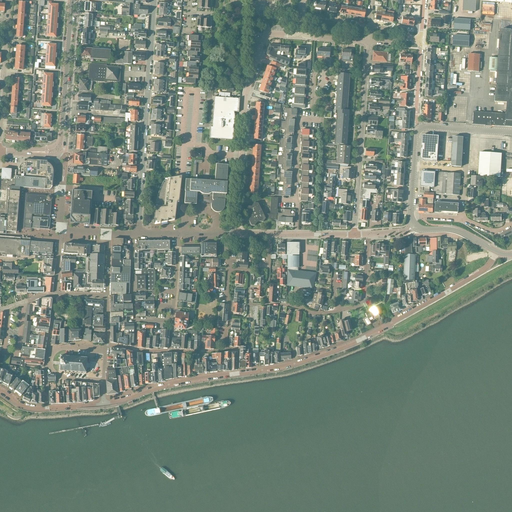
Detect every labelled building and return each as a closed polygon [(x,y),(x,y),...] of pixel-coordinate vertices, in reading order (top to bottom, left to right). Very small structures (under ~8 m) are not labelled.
[(316,2),(315,8),(315,9),(320,10),(321,9),(324,9),(325,3),(316,2)] [(86,3),(85,11),(95,12),(95,9),(95,7),(96,3),(86,3)] [(122,7),(122,12),(127,12),(126,16),(131,16),(132,7),(132,4),(123,3),(123,7),(122,7)] [(139,16),(139,14),(147,14),(147,8),(140,7),(140,5),(133,4),(133,10),(134,10),(133,15),(139,16)] [(329,4),(328,11),(335,12),(337,6),(329,4)] [(376,16),(375,18),(375,19),(376,20),(377,20),(379,21),(379,20),(380,20),(380,21),(383,21),(384,13),(385,10),(382,10),(382,8),(377,7),(377,12),(376,16)] [(384,13),(383,21),(384,21),(384,22),(386,22),(386,21),(389,22),(392,22),(394,15),(393,15),(394,12),(387,11),(387,14),(384,13)] [(402,16),(401,24),(413,26),(414,19),(411,18),(412,16),(409,16),(409,18),(402,16)] [(203,19),(202,27),(211,28),(212,18),(207,17),(207,20),(203,19)] [(441,20),(432,19),(431,27),(440,27),(441,23),(443,24),(448,25),(448,17),(443,17),(443,21),(441,20)] [(456,36),(453,35),(453,45),(469,47),(471,20),(454,19),(454,29),(456,29),(456,36)] [(131,29),(131,34),(133,34),(134,34),(134,36),(135,37),(145,38),(146,32),(137,31),(137,30),(131,29)] [(474,111),(473,124),(504,126),(511,126),(511,30),(500,30),(498,56),(496,84),(495,102),(504,103),(507,103),(506,114),(504,113),(474,111)] [(157,31),(157,37),(161,37),(160,40),(169,40),(169,39),(169,36),(165,36),(166,31),(157,31)] [(430,41),(439,42),(438,43),(444,43),(444,40),(439,39),(439,34),(431,34),(430,41)] [(94,40),(94,37),(83,36),(82,44),(90,45),(90,39),(94,40)] [(157,45),(156,51),(165,52),(165,51),(168,52),(168,47),(174,47),(174,43),(166,43),(166,46),(157,45)] [(269,44),(266,54),(272,56),(275,57),(276,54),(279,55),(280,52),(280,46),(280,45),(274,44),(269,44)] [(296,50),(295,56),(306,57),(307,49),(305,49),(306,47),(298,46),(298,50),(296,50)] [(82,48),(81,56),(90,57),(90,59),(109,60),(109,59),(110,53),(110,48),(93,47),(93,49),(82,48)] [(317,49),(317,56),(329,57),(329,49),(325,48),(325,49),(317,49)] [(456,71),(454,89),(467,90),(469,72),(466,71),(468,48),(460,48),(458,71),(456,71)] [(124,52),(123,64),(131,64),(132,52),(124,52)] [(133,58),(135,58),(135,61),(144,61),(144,53),(134,52),(133,58)] [(387,53),(373,52),(372,61),(386,62),(386,61),(390,61),(390,55),(388,54),(387,54),(387,53)] [(469,54),(468,71),(479,72),(481,72),(481,62),(479,62),(480,54),(469,54)] [(290,60),(277,56),(276,58),(270,56),(269,60),(288,66),(290,60)] [(490,58),(489,70),(497,71),(498,58),(490,58)] [(267,66),(265,72),(274,75),(276,69),(278,70),(279,68),(285,70),(286,67),(280,65),(272,62),(270,67),(267,66)] [(79,87),(78,89),(79,89),(79,90),(87,91),(88,85),(92,86),(92,82),(105,83),(105,81),(120,82),(121,67),(106,66),(106,65),(89,64),(88,81),(80,80),(80,81),(79,81),(79,83),(80,83),(80,87),(79,87)] [(371,70),(371,73),(382,73),(384,73),(386,72),(386,71),(392,72),(393,65),(392,65),(386,65),(383,65),(383,66),(382,66),(372,65),(372,66),(372,67),(371,70)] [(293,75),(293,79),(295,79),(305,80),(306,80),(307,76),(305,76),(306,70),(295,69),(294,75),(293,75)] [(265,72),(263,78),(272,81),(274,75),(265,72)] [(263,78),(261,84),(270,87),(272,81),(263,78)] [(293,85),(292,88),(295,89),(304,89),(306,90),(306,86),(304,85),(305,80),(295,79),(293,79),(295,79),(295,85),(293,85)] [(261,84),(259,91),(266,93),(264,96),(271,98),(272,95),(268,93),(270,87),(261,84)] [(292,98),(294,98),(303,99),(305,99),(305,95),(304,95),(304,89),(295,89),(292,88),(292,89),(295,89),(294,94),(292,94),(292,98)] [(79,95),(78,101),(89,101),(89,103),(91,103),(91,100),(90,100),(90,96),(79,95)] [(152,100),(152,103),(153,103),(153,104),(161,104),(161,101),(165,101),(165,99),(165,96),(161,95),(161,98),(153,97),(153,100),(152,100)] [(210,127),(209,138),(233,140),(234,128),(233,128),(234,112),(239,112),(240,98),(214,97),(213,110),(214,110),(213,115),(213,124),(212,127),(210,127)] [(305,99),(303,99),(294,98),(293,104),(291,104),(291,108),(304,109),(305,105),(303,105),(303,99),(305,99)] [(78,102),(78,109),(94,110),(100,111),(105,111),(113,111),(113,109),(121,110),(121,111),(119,111),(119,114),(125,115),(125,112),(125,111),(126,106),(122,106),(110,105),(111,101),(108,101),(98,100),(93,100),(93,103),(95,103),(98,104),(95,104),(78,102)] [(424,105),(424,112),(431,112),(432,105),(430,105),(430,104),(429,103),(426,103),(425,103),(425,105),(424,105)] [(11,107),(10,113),(11,113),(11,117),(16,118),(17,114),(19,114),(20,108),(19,108),(17,107),(11,107)] [(283,108),(283,113),(287,113),(287,117),(287,118),(294,118),(294,119),(295,116),(296,116),(296,109),(286,109),(285,109),(283,108)] [(397,108),(397,111),(399,111),(398,117),(402,117),(402,118),(409,118),(409,112),(408,112),(408,110),(404,110),(404,109),(398,108),(397,108)] [(38,112),(38,115),(41,116),(40,120),(51,121),(52,114),(41,113),(41,112),(38,112)] [(101,118),(101,122),(125,124),(125,123),(127,123),(127,118),(130,118),(130,121),(138,122),(138,116),(125,116),(125,119),(101,118)] [(281,121),(281,126),(285,126),(294,127),(294,119),(294,118),(287,118),(287,117),(285,117),(285,122),(281,121)] [(281,126),(280,130),(284,130),(284,135),(292,135),(292,133),(293,133),(294,127),(285,126),(281,126)] [(376,128),(368,127),(368,128),(367,128),(367,131),(367,134),(375,134),(375,139),(381,139),(382,132),(376,131),(376,128)] [(31,130),(30,138),(35,138),(34,140),(46,141),(50,142),(51,134),(46,134),(35,133),(34,132),(34,130),(31,130)] [(301,142),(308,142),(308,136),(313,136),(313,130),(305,130),(302,130),(301,133),(301,142)] [(423,134),(422,159),(423,159),(424,161),(437,162),(439,136),(423,134)] [(280,139),(279,143),(284,143),(291,144),(292,135),(284,135),(284,139),(280,139)] [(453,137),(451,163),(452,163),(452,166),(461,167),(463,137),(453,137)] [(75,144),(74,148),(75,148),(75,149),(84,150),(84,147),(87,148),(87,146),(91,147),(92,142),(76,141),(75,144)] [(150,142),(150,152),(158,152),(159,143),(150,142)] [(301,153),(301,154),(301,153),(308,154),(308,147),(313,148),(313,142),(308,142),(301,142),(301,153)] [(279,143),(279,147),(283,148),(283,152),(290,153),(291,144),(284,143),(279,143)] [(278,156),(278,160),(283,161),(291,161),(292,155),(290,155),(290,153),(283,152),(282,156),(278,156)] [(478,175),(500,177),(502,153),(480,152),(478,175)] [(75,154),(74,164),(106,167),(107,155),(83,153),(83,155),(75,154)] [(300,165),(301,165),(308,166),(308,159),(313,159),(313,154),(308,154),(301,153),(301,154),(300,165)] [(26,167),(25,187),(34,188),(35,188),(36,168),(37,160),(27,160),(27,161),(26,167)] [(37,160),(36,168),(35,188),(40,189),(45,189),(47,189),(48,189),(49,189),(50,189),(51,188),(52,187),(52,186),(53,172),(53,170),(52,169),(52,167),(51,166),(50,164),(48,163),(47,163),(47,161),(37,160)] [(278,160),(278,165),(282,165),(281,170),(284,170),(290,170),(291,161),(283,161),(278,160)] [(16,170),(15,186),(15,187),(20,187),(25,187),(26,167),(27,161),(26,161),(25,161),(24,162),(23,162),(22,163),(21,164),(20,165),(19,166),(19,167),(18,168),(18,169),(18,170),(16,170)] [(196,204),(197,195),(203,195),(203,196),(207,196),(208,195),(213,196),(212,199),(213,201),(212,202),(212,203),(212,204),(211,204),(211,205),(211,206),(211,207),(211,208),(212,208),(212,209),(213,210),(214,211),(215,211),(216,212),(217,212),(218,212),(219,212),(220,212),(221,212),(221,211),(222,211),(223,210),(224,209),(224,208),(225,207),(225,206),(225,194),(227,194),(227,182),(226,182),(226,180),(227,180),(228,165),(216,164),(215,181),(208,181),(208,180),(205,180),(205,181),(204,181),(186,179),(185,191),(186,191),(186,193),(185,193),(184,204),(196,204)] [(365,169),(365,170),(365,171),(371,171),(371,174),(364,174),(380,175),(380,171),(378,171),(379,170),(377,169),(376,168),(376,165),(365,164),(365,166),(364,166),(364,168),(365,169)] [(300,177),(301,177),(308,178),(308,177),(308,171),(313,171),(313,166),(308,166),(301,165),(300,177)] [(340,166),(339,174),(343,174),(342,178),(345,179),(346,180),(347,181),(349,181),(349,180),(350,179),(353,179),(354,171),(349,171),(349,167),(347,167),(348,165),(340,165),(340,166)] [(74,167),(73,173),(80,174),(80,175),(90,176),(90,175),(97,176),(97,169),(84,168),(74,167)] [(2,169),(1,181),(5,182),(5,183),(10,184),(10,186),(15,186),(16,170),(2,169)] [(280,175),(279,178),(291,179),(292,172),(290,172),(290,170),(284,170),(284,174),(280,174),(280,175)] [(421,171),(420,187),(424,187),(429,187),(434,188),(435,172),(421,171)] [(435,172),(434,192),(436,192),(436,194),(459,195),(460,187),(460,183),(460,174),(459,174),(447,173),(441,172),(435,172)] [(364,183),(379,184),(380,181),(378,181),(378,179),(377,178),(375,178),(375,175),(380,175),(364,174),(364,175),(363,176),(363,178),(364,178),(364,180),(370,180),(370,183),(364,183)] [(73,175),(73,184),(79,184),(80,181),(82,181),(83,178),(80,178),(80,175),(73,175)] [(153,223),(153,224),(154,224),(160,222),(160,223),(161,223),(161,222),(167,221),(168,222),(168,221),(174,220),(175,220),(175,215),(176,208),(177,203),(180,177),(180,176),(178,176),(174,177),(173,177),(167,178),(167,179),(167,181),(165,181),(164,180),(163,183),(161,186),(160,188),(159,191),(158,194),(157,197),(157,198),(156,200),(156,205),(153,223)] [(300,189),(301,189),(308,189),(308,183),(313,183),(313,178),(308,177),(308,178),(301,177),(300,189)] [(482,186),(482,182),(485,182),(485,178),(482,177),(472,177),(471,185),(482,186)] [(279,181),(279,182),(283,183),(283,187),(289,187),(289,185),(291,185),(291,179),(279,178),(279,181)] [(1,181),(0,190),(9,191),(9,196),(19,197),(20,187),(15,187),(15,186),(10,186),(10,184),(5,183),(5,182),(1,181)] [(363,199),(370,199),(370,193),(377,193),(377,191),(375,188),(375,184),(379,184),(364,183),(364,184),(363,185),(362,187),(363,188),(363,189),(367,189),(367,191),(366,191),(365,192),(365,193),(365,194),(364,195),(363,195),(363,199)] [(324,186),(324,193),(328,193),(327,197),(333,198),(334,189),(334,187),(329,186),(329,187),(325,186),(324,186)] [(278,191),(278,196),(290,196),(290,190),(289,190),(289,187),(283,187),(282,191),(278,191)] [(313,190),(308,189),(301,189),(300,201),(307,201),(308,195),(312,195),(313,190)] [(350,204),(350,194),(345,193),(345,190),(338,189),(337,197),(341,197),(341,204),(350,204)] [(0,190),(0,200),(4,201),(19,202),(19,197),(9,196),(9,191),(0,190)] [(70,212),(70,217),(71,218),(75,223),(84,224),(85,224),(90,224),(90,219),(90,218),(91,208),(92,192),(85,191),(78,190),(72,190),(72,193),(72,197),(71,206),(70,212)] [(402,191),(386,190),(385,202),(401,203),(402,191)] [(420,199),(419,211),(421,211),(421,212),(432,213),(433,206),(433,198),(434,194),(424,193),(424,197),(425,197),(425,200),(420,199)] [(27,194),(26,201),(40,202),(45,203),(51,203),(51,200),(52,200),(52,199),(52,198),(52,197),(51,197),(51,196),(50,196),(49,196),(48,196),(47,196),(45,196),(27,194)] [(278,198),(271,198),(270,214),(267,214),(267,219),(276,220),(278,198)] [(0,200),(0,208),(18,210),(19,202),(4,201),(0,200)] [(26,201),(24,228),(31,228),(49,230),(49,227),(50,218),(31,217),(32,214),(50,216),(51,203),(45,203),(26,201)] [(328,214),(329,202),(322,202),(321,213),(328,214)] [(435,204),(435,213),(439,213),(439,212),(438,212),(439,210),(440,211),(440,213),(456,214),(458,213),(459,204),(435,202),(435,204)] [(263,222),(265,219),(258,203),(254,203),(252,206),(251,207),(248,207),(246,209),(250,217),(248,220),(251,226),(254,226),(256,223),(259,222),(263,222)] [(122,210),(121,214),(125,215),(133,215),(133,207),(124,207),(123,210),(122,210)] [(0,208),(0,215),(4,216),(17,217),(18,210),(0,208)] [(94,220),(94,225),(95,225),(98,226),(99,225),(106,226),(107,225),(110,225),(113,225),(114,226),(117,226),(118,225),(119,223),(119,220),(119,214),(117,214),(114,213),(113,213),(114,210),(111,210),(95,209),(94,220)] [(276,221),(279,221),(279,222),(285,223),(286,210),(282,209),(281,214),(277,213),(276,221)] [(475,210),(473,210),(473,214),(475,214),(475,216),(475,221),(487,221),(487,216),(485,216),(485,214),(484,213),(480,213),(480,209),(475,209),(475,210)] [(286,210),(285,223),(292,223),(292,222),(294,222),(295,214),(290,214),(290,210),(286,210)] [(332,220),(332,226),(339,226),(339,227),(346,228),(346,224),(346,221),(349,222),(350,212),(344,211),(343,221),(344,221),(343,224),(341,223),(341,221),(340,221),(332,220)] [(121,214),(121,219),(124,219),(124,224),(133,224),(133,215),(125,215),(121,214)] [(0,233),(6,234),(6,231),(13,232),(17,232),(17,229),(16,229),(17,217),(4,216),(0,215),(0,233)] [(511,228),(500,235),(502,238),(511,233),(511,228)] [(0,256),(13,258),(13,255),(19,256),(19,255),(21,239),(30,239),(30,238),(0,235),(0,256)] [(425,239),(418,239),(418,245),(418,248),(419,248),(419,253),(422,253),(422,248),(423,246),(423,245),(426,245),(429,245),(428,238),(425,239)] [(429,238),(429,260),(426,260),(426,263),(429,263),(429,272),(433,272),(441,272),(441,266),(441,261),(438,260),(438,251),(436,251),(436,238),(429,238)] [(437,241),(438,249),(441,248),(441,249),(442,249),(443,249),(443,250),(447,250),(447,251),(448,252),(449,252),(455,252),(456,246),(456,243),(447,244),(447,239),(442,239),(442,238),(438,238),(438,241),(437,241)] [(19,255),(19,256),(29,257),(29,255),(35,256),(35,259),(43,260),(43,258),(44,258),(53,259),(54,250),(52,250),(53,243),(30,241),(30,239),(21,239),(19,255)] [(138,241),(138,250),(169,250),(169,240),(138,241)] [(404,264),(403,280),(414,281),(414,276),(417,276),(418,256),(415,256),(415,255),(411,255),(411,243),(410,242),(405,242),(404,264)] [(201,248),(201,256),(201,257),(216,257),(216,243),(213,243),(201,243),(201,248)] [(287,243),(287,256),(287,268),(287,272),(287,286),(312,289),(316,274),(316,273),(307,272),(298,271),(298,267),(299,267),(299,255),(298,255),(298,254),(298,252),(300,252),(300,243),(292,243),(288,243),(287,243)] [(86,257),(85,273),(73,273),(73,288),(81,288),(84,288),(89,289),(89,288),(92,288),(103,289),(103,280),(104,246),(91,246),(87,246),(87,245),(79,245),(74,245),(74,244),(68,244),(64,244),(64,254),(68,254),(74,254),(77,254),(77,257),(86,257)] [(375,246),(371,246),(371,256),(375,257),(375,252),(379,252),(379,254),(386,255),(385,257),(389,257),(389,246),(383,246),(383,244),(375,244),(375,246)] [(277,252),(277,255),(282,255),(285,255),(285,252),(285,245),(277,245),(277,252)] [(181,248),(181,255),(182,255),(201,256),(201,248),(181,248)] [(135,259),(146,259),(147,259),(147,256),(144,256),(145,254),(150,254),(150,251),(141,250),(141,253),(135,253),(135,259)] [(238,252),(236,268),(246,269),(247,268),(248,263),(244,263),(245,252),(238,252)] [(75,257),(63,257),(62,257),(61,261),(62,261),(61,271),(69,271),(70,266),(70,263),(75,263),(76,260),(79,260),(79,258),(79,257),(75,257)] [(43,274),(54,276),(56,259),(53,259),(44,258),(43,274)] [(457,273),(463,270),(461,266),(459,267),(460,260),(456,260),(455,269),(454,269),(457,273)] [(3,273),(18,274),(18,267),(15,267),(15,264),(8,263),(3,263),(3,267),(3,273)] [(318,263),(318,271),(317,272),(320,273),(320,274),(329,274),(330,267),(320,267),(321,263),(318,263)] [(111,267),(111,274),(120,274),(122,274),(130,275),(130,271),(130,265),(122,264),(121,264),(121,267),(111,267)] [(160,278),(169,279),(170,269),(165,269),(165,267),(154,265),(153,268),(161,269),(160,278)] [(277,269),(277,280),(280,280),(280,286),(284,286),(285,280),(286,280),(286,277),(286,276),(284,276),(284,272),(287,272),(287,268),(284,268),(284,269),(277,269)] [(135,275),(135,283),(135,291),(155,291),(155,286),(158,286),(158,284),(155,284),(154,271),(141,271),(141,275),(135,275)] [(111,274),(111,283),(130,284),(130,275),(122,274),(120,274),(111,274)] [(212,274),(209,275),(209,283),(212,282),(218,282),(218,274),(212,274)] [(37,277),(26,277),(26,281),(26,284),(27,284),(27,292),(43,293),(43,288),(37,288),(37,281),(37,277)] [(45,284),(44,292),(52,292),(53,285),(54,278),(46,277),(45,284)] [(254,277),(253,282),(254,282),(254,286),(257,286),(263,286),(263,279),(258,278),(258,277),(254,277)] [(403,281),(403,284),(405,284),(406,291),(411,290),(411,295),(412,295),(413,302),(418,301),(416,290),(415,290),(415,289),(418,288),(417,281),(414,281),(403,280),(403,281)] [(71,281),(62,281),(62,283),(61,290),(62,291),(70,291),(71,281)] [(212,288),(218,288),(218,282),(212,282),(209,283),(209,287),(208,287),(208,288),(209,288),(209,289),(207,289),(207,293),(212,293),(212,288)] [(111,283),(110,295),(117,295),(122,295),(129,294),(130,284),(111,283)] [(21,284),(16,284),(16,293),(26,292),(25,286),(21,286),(21,284)] [(254,289),(254,292),(257,292),(256,297),(262,297),(263,286),(257,286),(257,289),(254,289)] [(428,294),(427,293),(430,292),(428,286),(420,289),(423,296),(428,294)] [(314,294),(313,299),(323,301),(324,297),(330,298),(331,294),(325,292),(324,293),(322,293),(322,291),(318,290),(317,295),(314,294)] [(179,293),(178,301),(187,303),(191,303),(192,303),(194,303),(195,303),(197,294),(197,293),(195,293),(193,292),(192,294),(179,293)] [(346,299),(346,303),(349,303),(353,304),(354,301),(360,302),(361,293),(352,292),(351,300),(346,299)] [(234,293),(234,302),(239,302),(239,299),(243,300),(243,298),(246,299),(246,294),(240,294),(234,293)] [(117,296),(110,296),(110,304),(124,304),(124,302),(131,301),(131,295),(129,295),(123,295),(122,295),(117,295),(117,296)] [(27,305),(26,308),(34,309),(34,307),(41,308),(51,309),(51,308),(52,299),(51,298),(43,298),(42,299),(36,301),(36,300),(27,305)] [(321,306),(323,301),(313,299),(312,304),(315,304),(313,309),(317,310),(318,308),(320,309),(320,310),(326,311),(327,307),(321,306)] [(84,300),(84,306),(92,307),(92,309),(92,312),(103,313),(103,302),(101,301),(85,300),(84,300)] [(389,306),(392,314),(401,310),(399,302),(389,306)] [(233,303),(233,312),(241,313),(242,309),(239,308),(240,304),(233,303)] [(124,304),(110,304),(110,312),(110,313),(110,314),(110,317),(110,323),(119,323),(126,323),(126,322),(126,317),(129,316),(129,319),(133,319),(133,316),(133,304),(124,304)] [(220,304),(219,321),(227,322),(227,320),(228,320),(228,317),(227,317),(228,305),(220,304)] [(84,306),(82,325),(83,325),(90,325),(91,315),(92,315),(91,315),(92,312),(91,312),(92,312),(92,309),(92,307),(84,306)] [(363,319),(367,327),(371,324),(370,323),(379,317),(378,316),(382,313),(378,306),(374,309),(373,307),(369,310),(370,311),(365,314),(367,317),(363,319)] [(41,308),(40,316),(50,317),(51,309),(41,308)] [(187,321),(188,314),(176,312),(176,317),(175,317),(175,320),(175,322),(174,328),(185,330),(185,327),(186,327),(187,321)] [(92,318),(92,326),(94,326),(102,327),(103,315),(96,315),(94,315),(94,318),(92,318)] [(25,318),(24,329),(30,329),(30,331),(33,331),(48,333),(49,328),(47,328),(36,326),(31,326),(31,322),(27,321),(27,318),(25,318)] [(36,318),(35,324),(36,324),(36,326),(47,328),(48,322),(49,323),(50,319),(42,318),(36,318)] [(343,320),(340,321),(341,331),(342,336),(347,335),(347,332),(352,330),(349,321),(344,322),(343,320)] [(60,332),(59,344),(68,344),(68,342),(68,330),(62,330),(62,327),(68,327),(68,324),(65,324),(65,322),(62,321),(59,321),(59,325),(58,331),(60,331),(60,332)] [(231,326),(231,330),(235,330),(239,331),(239,330),(239,327),(240,323),(232,322),(231,326)] [(118,344),(127,346),(128,330),(134,330),(133,324),(124,324),(124,330),(124,334),(123,333),(119,333),(119,334),(118,334),(118,344)] [(115,327),(110,327),(110,343),(117,344),(118,334),(116,334),(116,331),(118,331),(119,331),(119,328),(115,328),(115,327)] [(24,329),(24,332),(30,333),(30,335),(48,337),(48,334),(48,333),(33,331),(30,331),(30,329),(24,329)] [(68,330),(68,342),(81,340),(81,335),(81,330),(78,330),(68,330)] [(169,331),(161,330),(159,348),(168,348),(169,331)] [(93,334),(93,342),(104,344),(105,334),(105,332),(101,332),(100,334),(95,333),(94,333),(93,334)] [(138,332),(137,340),(138,340),(137,348),(144,348),(145,332),(138,332)] [(23,339),(23,342),(26,342),(26,343),(31,343),(30,344),(33,345),(34,340),(34,338),(38,339),(37,345),(46,346),(48,337),(30,335),(29,336),(23,336),(23,339)] [(58,345),(59,336),(52,335),(51,344),(58,345)] [(324,338),(327,347),(332,345),(332,343),(335,342),(333,335),(329,336),(324,338)] [(205,342),(205,350),(213,350),(214,337),(203,336),(202,342),(205,342)] [(317,337),(320,349),(326,347),(327,347),(324,338),(324,336),(317,337)] [(22,347),(21,353),(22,353),(22,358),(21,358),(30,360),(30,358),(44,360),(45,354),(46,349),(32,348),(30,348),(22,347)] [(132,352),(126,351),(128,367),(133,366),(137,365),(137,359),(133,359),(133,357),(132,352)] [(260,353),(260,366),(268,365),(268,364),(269,351),(261,351),(261,353),(260,353)] [(171,353),(163,354),(164,367),(171,367),(171,353)] [(218,353),(212,354),(212,359),(216,359),(216,361),(216,363),(217,363),(217,371),(218,371),(223,370),(224,361),(224,360),(224,353),(218,353)] [(199,354),(190,354),(190,364),(194,364),(199,363),(199,354)] [(60,371),(64,371),(64,372),(65,372),(68,372),(68,373),(69,372),(72,372),(72,373),(73,373),(73,372),(76,372),(76,373),(77,373),(77,372),(81,372),(81,373),(85,373),(85,374),(86,374),(86,368),(88,368),(88,364),(87,363),(87,357),(86,358),(82,358),(82,357),(82,358),(77,357),(78,356),(77,356),(77,357),(74,357),(74,356),(73,356),(73,357),(69,357),(70,356),(69,356),(69,357),(65,357),(65,356),(61,356),(60,356),(60,361),(59,366),(60,366),(59,371),(60,371)] [(16,358),(16,365),(20,365),(20,368),(28,369),(28,368),(31,369),(32,369),(38,370),(36,369),(36,365),(37,366),(38,366),(39,365),(44,366),(44,361),(44,360),(30,358),(30,360),(21,358),(21,359),(16,358)] [(115,360),(114,360),(114,365),(114,369),(122,368),(127,368),(126,364),(126,360),(124,360),(115,360)] [(199,363),(194,364),(195,374),(203,373),(202,363),(199,363)] [(216,363),(208,364),(209,372),(217,371),(217,363),(216,363)] [(3,382),(3,383),(9,385),(11,379),(17,367),(9,366),(8,365),(8,366),(7,371),(7,373),(4,380),(3,382)] [(128,367),(128,373),(129,373),(131,387),(138,387),(137,386),(137,385),(136,374),(134,374),(134,373),(133,367),(133,366),(128,367)] [(127,368),(122,368),(122,370),(123,376),(125,390),(131,389),(129,375),(128,373),(128,367),(127,368)] [(171,367),(164,367),(164,368),(164,381),(171,380),(171,379),(172,367),(171,367)] [(106,382),(107,395),(117,393),(114,372),(114,370),(113,370),(113,369),(107,369),(107,372),(107,371),(106,382)] [(122,370),(115,371),(116,376),(118,392),(125,391),(123,376),(122,370)] [(16,378),(10,386),(9,387),(14,391),(21,383),(20,383),(21,382),(16,378)] [(35,381),(34,386),(38,386),(37,389),(38,386),(39,386),(44,386),(44,380),(44,379),(35,379),(35,381)] [(25,394),(22,400),(29,403),(32,397),(33,394),(32,394),(34,388),(34,386),(35,381),(32,381),(31,383),(32,383),(32,387),(28,386),(27,391),(25,394)] [(21,383),(14,391),(21,396),(26,389),(27,388),(21,383)] [(86,383),(86,388),(87,401),(88,401),(94,400),(93,398),(92,389),(92,384),(86,383)]
